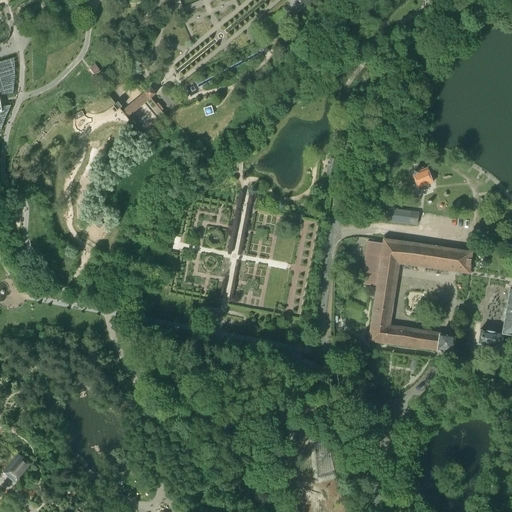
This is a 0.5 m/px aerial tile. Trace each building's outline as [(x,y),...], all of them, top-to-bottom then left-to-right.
[(11,104),(1,104),(2,112),(0,112),(0,95),(13,92),(15,75),(15,62),(14,57),(0,61),(0,128),(1,128),(6,115),(11,104)] [(97,76),(103,72),(96,62),(89,67),(97,76)] [(125,113),(128,117),(131,115),(133,113),(144,103),(148,100),(151,98),(157,93),(154,89),(151,85),(145,91),(142,93),(125,108),(122,110),(125,113)] [(60,110),(69,105),(67,101),(58,106),(60,110)] [(82,111),(73,115),(75,120),(84,116),(82,111)] [(45,124),(47,121),(50,118),(46,115),(44,119),(41,121),(45,124)] [(54,117),(47,122),(41,130),(46,134),(53,126),(57,123),(54,117)] [(25,139),(29,142),(35,132),(31,129),(25,139)] [(38,143),(34,140),(29,148),(32,151),(38,143)] [(338,159),(331,158),(327,173),(334,175),(338,159)] [(27,172),(32,169),(28,161),(23,164),(27,172)] [(423,170),(422,168),(414,171),(415,174),(412,174),(417,187),(418,189),(432,183),(427,169),(423,170)] [(388,209),(387,221),(417,225),(418,219),(418,213),(407,211),(388,209)] [(103,217),(97,213),(92,220),(98,224),(96,226),(100,229),(103,224),(100,222),(103,217)] [(472,253),(384,240),(383,244),(367,242),(366,251),(362,274),(361,284),(377,287),(369,341),(437,351),(452,354),(455,338),(388,328),(397,264),(454,272),(469,274),(472,253)] [(479,330),(477,345),(501,349),(501,345),(504,346),(504,342),(502,342),(503,335),(511,336),(511,288),(510,288),(508,300),(506,309),(506,310),(503,309),(502,313),(505,313),(505,314),(504,323),(502,334),(495,333),(496,333),(492,332),(492,331),(490,331),(490,332),(486,331),(486,332),(479,330)] [(14,482),(16,479),(9,472),(19,461),(26,468),(31,463),(19,453),(3,472),(14,482)] [(9,472),(16,479),(26,468),(19,461),(9,472)]
